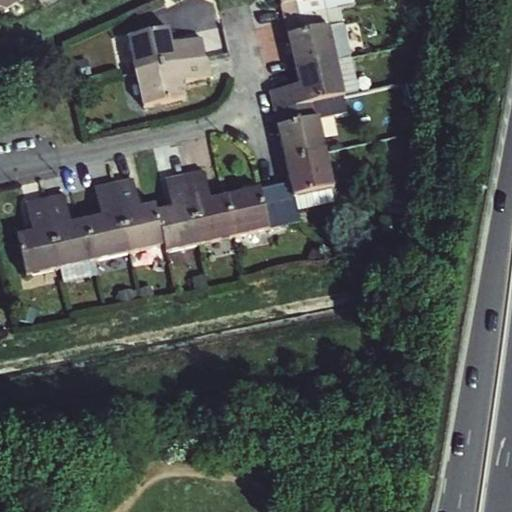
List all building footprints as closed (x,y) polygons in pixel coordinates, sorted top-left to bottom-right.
[(326,5),(324,0),(280,0),(286,30),(343,17),(358,13),(355,0),(347,0),(339,2),(326,5)] [(354,67),(343,17),(286,30),(296,79),(339,70),(354,67)] [(176,51),(173,37),(133,45),(140,80),(209,65),(205,45),(176,51)] [(213,85),(209,65),(140,80),(148,116),(188,107),(185,91),(213,85)] [(346,106),(339,70),(296,79),(300,97),(275,103),(279,121),(346,106)] [(351,126),(346,106),(279,121),(290,170),(330,161),(324,132),(351,126)] [(336,193),(330,161),(290,170),(295,190),(281,193),(290,234),(303,231),(296,202),(336,193)] [(144,207),(138,181),(120,185),(134,253),(168,246),(162,220),(159,204),(144,207)] [(217,207),(211,182),(190,186),(205,253),(240,245),(231,204),(217,207)] [(98,189),(104,215),(90,218),(100,260),(134,253),(120,185),(98,189)] [(175,190),(180,216),(162,220),(168,246),(171,261),(205,253),(190,186),(175,190)] [(281,193),(265,197),(231,204),(240,245),(290,234),(281,193)] [(74,222),(68,196),(49,201),(63,268),(100,260),(90,218),(74,222)] [(28,205),(33,231),(18,234),(27,276),(63,268),(49,201),(28,205)] [(100,260),(63,268),(66,283),(103,275),(100,260)]
